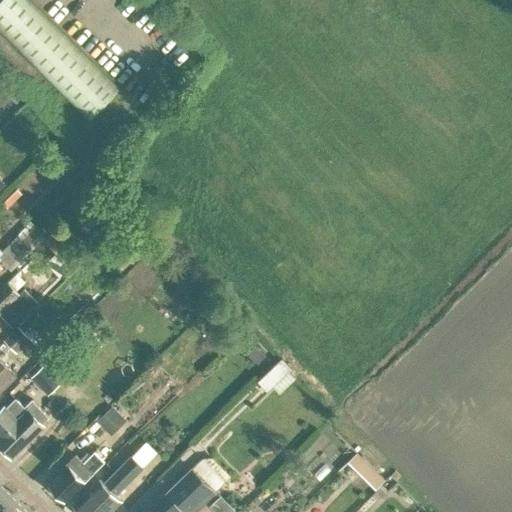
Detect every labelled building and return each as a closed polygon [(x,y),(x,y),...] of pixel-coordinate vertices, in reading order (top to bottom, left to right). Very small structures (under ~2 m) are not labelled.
[(32,0),(0,0),(0,33),(88,121),(121,88),(32,0)] [(105,238),(120,224),(110,213),(95,227),(105,238)] [(21,293),(8,280),(0,288),(0,313),(13,326),(38,302),(25,288),(21,293)] [(209,318),(210,339),(223,339),(222,318),(209,318)] [(16,352),(30,339),(18,326),(4,339),(16,352)] [(86,327),(77,337),(91,351),(100,342),(86,327)] [(261,365),(268,356),(250,340),(242,349),(261,365)] [(0,391),(18,374),(0,355),(0,391)] [(268,391),(292,367),(282,357),(258,380),(268,391)] [(31,376),(48,395),(61,383),(44,365),(31,376)] [(15,396),(0,410),(0,429),(4,433),(0,437),(0,441),(11,453),(49,414),(32,397),(25,405),(15,396)] [(96,420),(111,435),(127,420),(113,405),(96,420)] [(363,448),(348,465),(379,491),(394,475),(363,448)] [(65,501),(106,460),(95,449),(84,460),(76,452),(66,462),(68,464),(48,484),(55,490),(55,494),(59,498),(62,498),(65,501)] [(104,481),(101,477),(74,503),(82,511),(109,511),(123,499),(117,493),(145,466),(132,453),(104,481)] [(155,502),(164,511),(162,511),(194,511),(216,491),(191,466),(155,502)]
